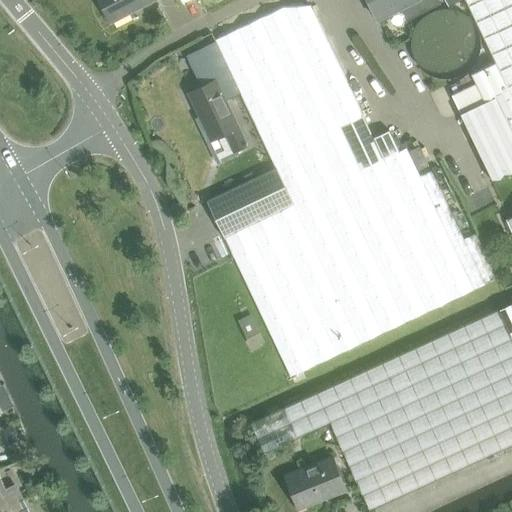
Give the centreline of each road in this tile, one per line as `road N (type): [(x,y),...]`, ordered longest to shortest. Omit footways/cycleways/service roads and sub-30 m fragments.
road 1 (unclassified): [(111,124),(158,209),(193,402),(227,511)]
road 2 (secondary): [(178,511),(22,177)]
road 3 (secondary): [(0,230),(136,511)]
road 4 (unclassified): [(91,100),(178,37),(255,0)]
road 5 (unclassified): [(91,100),(10,0)]
